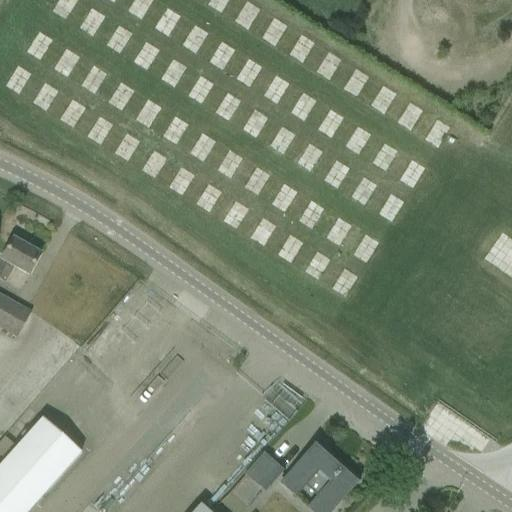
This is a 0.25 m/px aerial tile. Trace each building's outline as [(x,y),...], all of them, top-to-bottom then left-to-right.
[(13,268),(28,277),(40,255),(12,240),(0,262),(0,280),(4,283),(13,268)] [(0,331),(16,340),(20,332),(30,314),(0,297),(0,331)] [(0,511),(28,511),(80,455),(41,420),(0,465),(0,511)] [(317,444),(304,459),(281,485),(295,497),(305,486),(317,497),(307,508),(311,511),(330,511),(358,481),(317,444)] [(265,455),(246,477),(264,491),(283,471),(265,455)]
